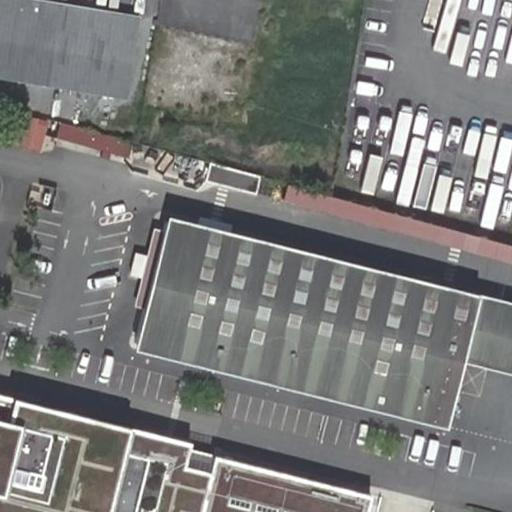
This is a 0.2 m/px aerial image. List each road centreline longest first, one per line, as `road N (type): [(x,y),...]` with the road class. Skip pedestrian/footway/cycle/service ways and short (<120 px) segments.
road 1 (unknown): [(511,284),(99,180)]
road 2 (unknown): [(99,180),(39,385)]
road 3 (unknown): [(433,0),(426,38),(435,73),(511,112)]
